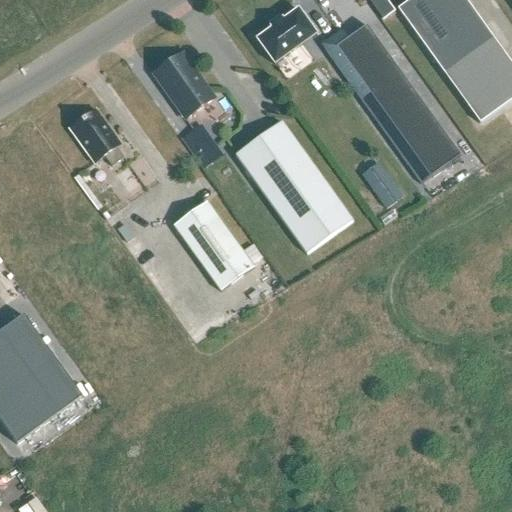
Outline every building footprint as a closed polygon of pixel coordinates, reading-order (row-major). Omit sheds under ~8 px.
[(511,102),(511,66),(494,42),(464,0),(414,0),(398,12),(445,77),(480,126),(511,102)] [(383,22),(394,14),(387,4),(376,13),(383,22)] [(338,36),(322,14),(307,25),(298,12),(256,42),(274,66),(307,43),(314,53),(338,36)] [(344,36),(324,51),(421,186),(460,158),(367,28),(348,41),(344,36)] [(215,101),(183,57),(154,77),(185,122),(215,101)] [(121,147),(96,112),(70,132),(95,166),(105,159),(112,169),(124,160),(117,150),(121,147)] [(353,224),(282,125),(236,158),(307,257),(353,224)] [(192,134),(181,141),(203,172),(214,164),(192,134)] [(388,178),(371,191),(386,211),(403,199),(388,178)] [(207,205),(174,229),(221,294),(254,270),(207,205)] [(23,318),(0,334),(0,423),(17,447),(83,400),(23,318)]
